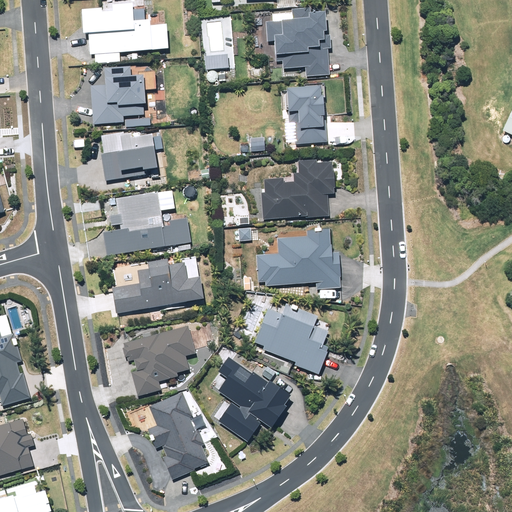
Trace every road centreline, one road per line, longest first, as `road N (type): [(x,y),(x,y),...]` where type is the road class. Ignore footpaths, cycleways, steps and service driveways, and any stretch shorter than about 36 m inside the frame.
road 1 (residential): [(252,504),(328,446),(354,412),(391,322),(393,238),(375,0)]
road 2 (residential): [(56,251),(32,0)]
road 3 (residential): [(93,441),(56,251)]
